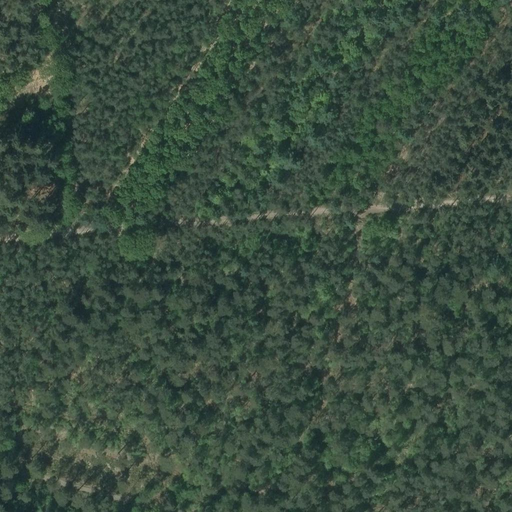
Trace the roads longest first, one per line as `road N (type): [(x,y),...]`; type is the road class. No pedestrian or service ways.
road 1 (track): [(0,236),(511,197)]
road 2 (track): [(172,511),(0,468)]
